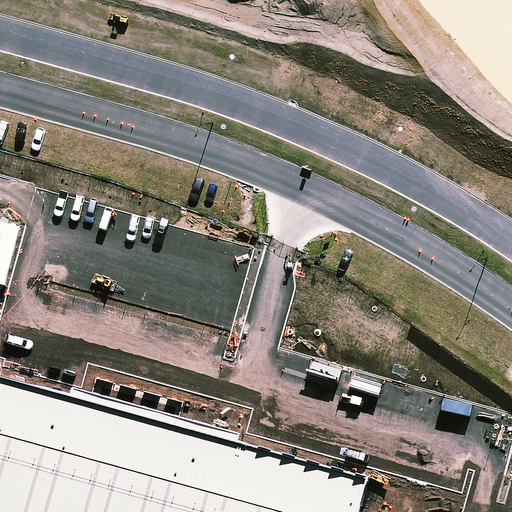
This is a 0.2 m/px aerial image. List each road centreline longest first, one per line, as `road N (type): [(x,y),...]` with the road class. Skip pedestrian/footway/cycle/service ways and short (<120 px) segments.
road 1 (tertiary): [(511,305),(415,242),(270,171),(0,89)]
road 2 (tertiary): [(0,32),(230,96),(398,171),(511,244)]
road 3 (unknown): [(249,385),(39,337),(20,320),(24,273),(36,254),(64,246),(275,295)]
road 4 (unknown): [(249,385),(394,441)]
